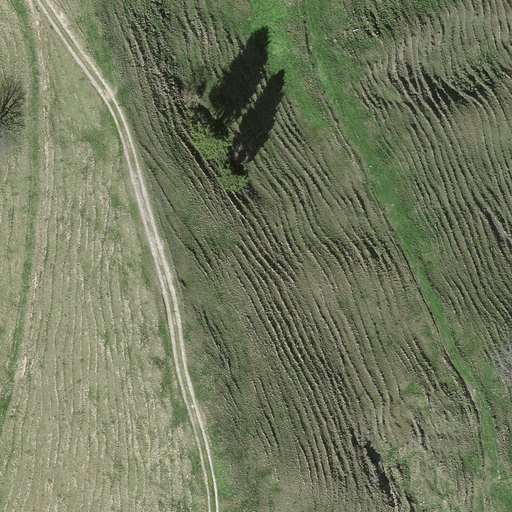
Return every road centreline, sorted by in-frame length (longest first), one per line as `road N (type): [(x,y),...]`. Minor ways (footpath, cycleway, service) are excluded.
road 1 (track): [(43,0),(126,137),(166,280),(213,511)]
road 2 (track): [(18,0),(37,96),(39,195),(0,418)]
